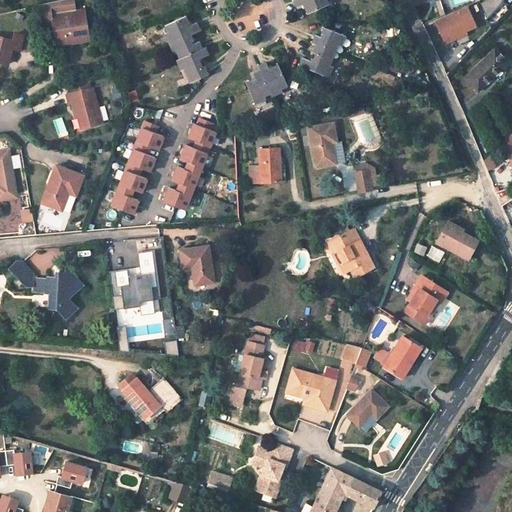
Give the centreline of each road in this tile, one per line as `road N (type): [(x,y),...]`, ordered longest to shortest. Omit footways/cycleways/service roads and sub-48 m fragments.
road 1 (unclassified): [(403,0),(511,254)]
road 2 (tertiary): [(511,320),(399,490)]
road 3 (residential): [(219,0),(223,31),(253,45),(279,29),(282,0)]
